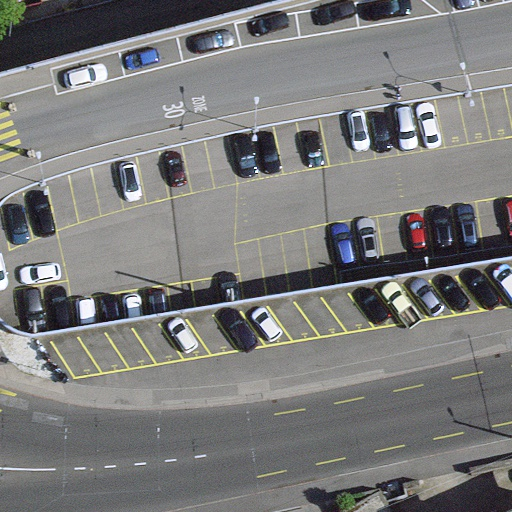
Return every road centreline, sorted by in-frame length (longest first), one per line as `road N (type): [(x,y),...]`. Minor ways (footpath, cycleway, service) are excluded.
road 1 (unclassified): [(0,135),(267,76),(511,36)]
road 2 (motorway): [(489,0),(0,129)]
road 3 (primary): [(174,464),(511,396)]
road 4 (motorway): [(0,255),(278,147)]
road 5 (motorway): [(0,205),(120,172),(278,147)]
road 6 (motorway): [(278,147),(511,79)]
road 7 (primary): [(0,509),(91,503),(174,464)]
road 8 (primary): [(174,464),(0,436)]
